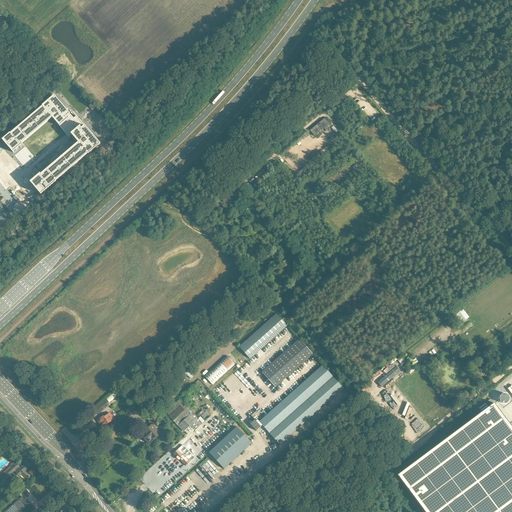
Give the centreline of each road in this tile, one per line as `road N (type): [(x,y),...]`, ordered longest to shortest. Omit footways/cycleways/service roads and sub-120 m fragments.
road 1 (secondary): [(0,325),(214,122),(314,0)]
road 2 (secondary): [(298,0),(186,133),(0,306)]
road 3 (track): [(511,249),(323,39)]
road 4 (track): [(339,511),(511,367)]
road 5 (unclassified): [(0,410),(94,511)]
